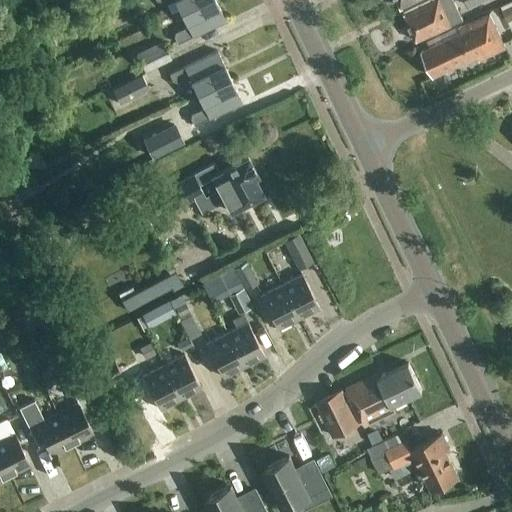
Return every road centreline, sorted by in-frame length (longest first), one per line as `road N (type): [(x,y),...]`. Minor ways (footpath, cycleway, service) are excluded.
road 1 (unclassified): [(72,511),(258,413),(359,330),(433,291)]
road 2 (primary): [(511,455),(433,291)]
road 3 (unclassified): [(364,147),(511,76)]
road 4 (primary): [(364,147),(293,0)]
road 5 (primary): [(433,291),(364,147)]
